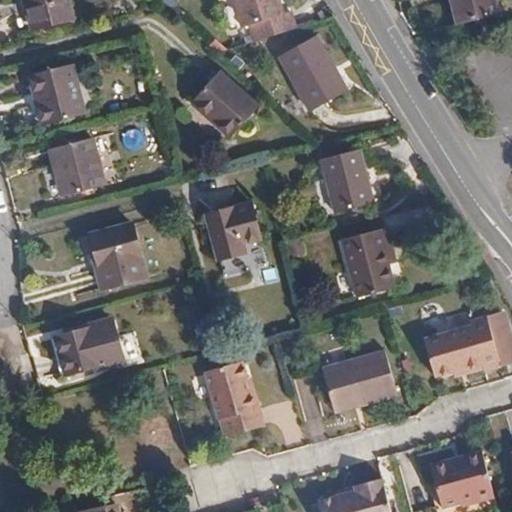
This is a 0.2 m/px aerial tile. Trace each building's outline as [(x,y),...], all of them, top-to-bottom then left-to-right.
[(77,10),(73,0),(31,0),(32,1),(18,5),(24,26),(77,10)] [(263,41),(303,28),(298,9),(290,12),(286,0),(241,0),(248,24),(257,22),(263,41)] [(497,12),(494,0),(454,0),(460,21),(471,19),(472,27),(486,24),(484,16),(497,12)] [(353,88),(323,37),(288,58),(319,109),(353,88)] [(86,108),(72,56),(30,68),(44,118),(86,108)] [(256,98),(216,60),(188,93),(229,128),(256,98)] [(105,178),(92,131),(51,142),(64,189),(105,178)] [(375,202),(360,147),(321,157),(337,211),(375,202)] [(261,235),(251,199),(209,210),(222,254),(247,248),(245,239),(261,235)] [(147,272),(132,218),(93,227),(102,262),(98,264),(103,282),(147,272)] [(394,241),(389,226),(347,237),(361,290),(398,280),(388,243),(394,241)] [(438,376),(457,372),(470,369),(471,374),(487,370),(488,371),(503,368),(491,316),(474,320),(475,326),(428,337),(438,376)] [(122,361),(111,322),(54,338),(63,375),(122,361)] [(326,364),(338,405),(362,399),(363,404),(400,395),(388,349),(326,364)] [(271,424),(265,403),(259,405),(252,375),(247,359),(210,368),(227,434),(271,424)] [(259,405),(265,403),(257,373),(252,375),(259,405)] [(362,399),(338,405),(339,410),(363,404),(362,399)] [(436,464),(486,452),(485,449),(435,461),(436,464)] [(441,483),(491,471),(486,452),(436,464),(441,483)] [(497,497),(491,471),(441,483),(447,506),(465,503),(466,505),(497,497)] [(325,510),(389,495),(385,478),(358,485),(359,489),(339,494),(321,498),(325,510)] [(359,489),(358,485),(338,489),(339,494),(359,489)] [(394,511),(389,495),(325,510),(325,511),(394,511)]
